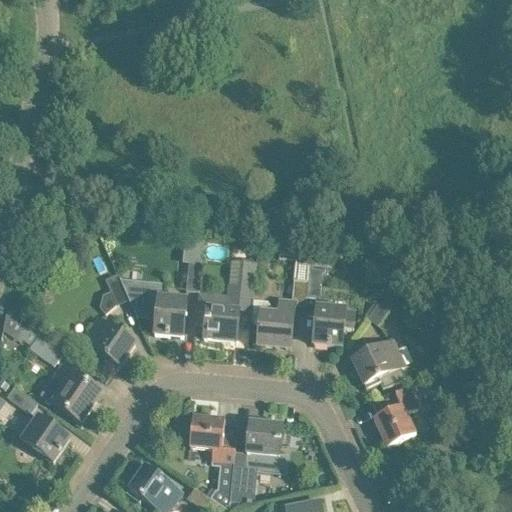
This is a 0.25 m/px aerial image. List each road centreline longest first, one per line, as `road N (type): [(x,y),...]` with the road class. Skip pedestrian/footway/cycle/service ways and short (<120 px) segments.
road 1 (residential): [(373,511),(335,426),(310,395),(185,391),(163,395),(81,511)]
road 2 (residential): [(0,245),(42,50),(44,0)]
